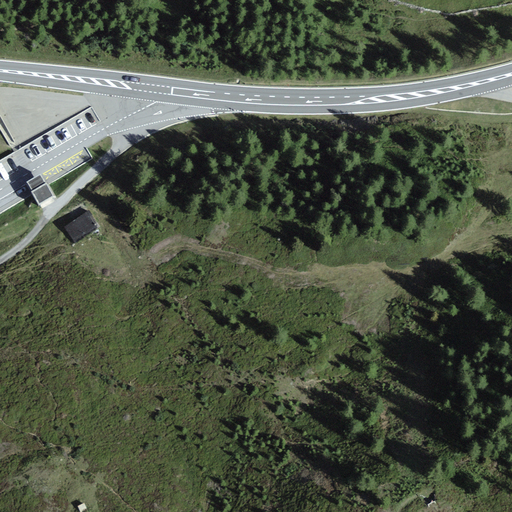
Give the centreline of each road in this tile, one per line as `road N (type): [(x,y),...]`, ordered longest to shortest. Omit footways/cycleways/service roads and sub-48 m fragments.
road 1 (primary): [(511,73),(378,98),(197,94)]
road 2 (unclassified): [(0,192),(109,128),(197,94)]
road 3 (primary): [(197,94),(0,70)]
